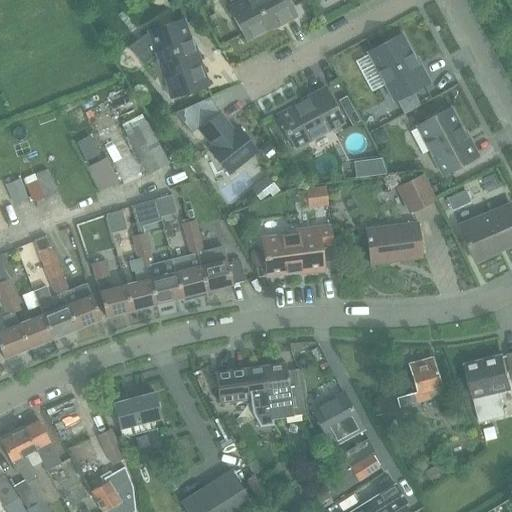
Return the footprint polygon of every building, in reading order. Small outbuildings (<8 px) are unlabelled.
[(297,17),(287,0),(242,0),(228,7),(246,41),(272,28),(270,25),(281,20),(283,24),(297,17)] [(146,32),(169,98),(208,85),(199,57),(194,58),(191,47),(193,46),(184,19),(146,32)] [(369,55),(356,62),(372,93),(385,86),(394,102),(429,82),(422,69),(418,71),(412,60),(415,59),(401,34),(367,52),(369,55)] [(294,149),(344,123),(325,87),(311,94),(313,98),(302,104),(301,101),(276,115),(294,149)] [(415,97),(401,105),(405,112),(419,104),(415,97)] [(442,175),(478,156),(470,142),(466,145),(461,134),(463,133),(450,108),(416,126),(442,175)] [(209,151),(228,175),(258,151),(239,126),(234,130),(220,112),(198,129),(213,148),(209,151)] [(131,113),(108,122),(112,131),(135,122),(131,113)] [(145,122),(125,133),(148,176),(169,164),(145,122)] [(382,128),(371,134),(377,146),(388,140),(382,128)] [(88,138),(76,144),(85,162),(98,156),(88,138)] [(270,145),(262,151),(268,159),(276,153),(270,145)] [(34,203),(57,191),(47,170),(23,182),(34,203)] [(423,175),(398,186),(410,213),(435,202),(423,175)] [(19,180),(5,186),(13,205),(27,199),(19,180)] [(306,207),(327,205),(324,189),(304,191),(306,207)] [(455,190),(436,199),(441,210),(460,200),(455,190)] [(136,204),(131,206),(138,235),(143,234),(141,226),(162,220),(156,199),(136,204)] [(511,210),(509,204),(456,227),(474,262),(511,243),(511,210)] [(9,237),(18,233),(11,219),(2,222),(9,237)] [(195,220),(182,224),(186,240),(200,236),(195,220)] [(364,231),(366,245),(369,265),(420,258),(416,224),(364,231)] [(321,264),(334,262),(329,226),(285,232),(285,235),(260,239),(265,277),(293,273),(293,275),(322,271),(321,264)] [(138,235),(131,236),(131,238),(135,254),(148,251),(144,235),(143,234),(138,235)] [(200,236),(186,240),(190,256),(191,258),(197,256),(206,291),(243,282),(238,261),(228,263),(223,247),(204,252),(200,236)] [(34,241),(38,252),(37,253),(48,282),(61,277),(45,237),(34,241)] [(148,251),(135,254),(137,259),(140,271),(152,268),(152,267),(151,266),(148,251)] [(0,282),(6,280),(11,278),(2,256),(0,256),(0,282)] [(190,256),(171,261),(174,272),(181,298),(182,297),(183,301),(195,298),(194,294),(206,291),(197,256),(191,258),(190,256)] [(135,283),(127,285),(134,310),(161,303),(155,278),(154,277),(152,268),(140,271),(137,259),(128,261),(130,271),(132,271),(135,283)] [(104,261),(92,264),(96,281),(108,278),(104,261)] [(171,261),(151,266),(152,268),(154,277),(155,278),(161,303),(181,298),(174,272),(171,261)] [(54,297),(61,295),(74,330),(101,319),(87,284),(72,290),(67,292),(61,277),(48,282),(54,297)] [(6,280),(0,282),(0,300),(12,295),(6,280)] [(127,285),(99,292),(106,317),(134,310),(127,285)] [(0,301),(6,318),(14,315),(19,313),(12,295),(0,300),(0,301)] [(61,295),(54,297),(49,299),(51,305),(40,309),(42,315),(41,315),(50,340),(74,330),(61,295)] [(0,333),(0,349),(4,358),(26,350),(17,325),(14,315),(6,318),(2,320),(7,330),(0,333)] [(17,325),(26,350),(50,340),(41,315),(17,325)] [(464,365),(468,385),(477,422),(503,416),(497,393),(509,390),(501,356),(464,365)] [(439,388),(436,377),(430,358),(407,365),(416,393),(395,399),(398,409),(428,400),(426,392),(439,388)] [(272,419),(279,418),(305,414),(299,370),(286,372),(285,364),(265,367),(272,419)] [(265,367),(215,374),(219,404),(249,400),(250,412),(259,427),(272,419),(265,367)] [(122,439),(164,427),(154,394),(111,404),(122,439)] [(343,396),(313,412),(323,430),(326,436),(332,447),(338,444),(345,440),(362,431),(354,417),(343,396)] [(23,428),(42,461),(41,461),(46,470),(60,463),(38,420),(23,428)] [(399,421),(390,424),(393,431),(402,428),(399,421)] [(0,439),(0,440),(9,458),(17,474),(21,472),(27,485),(38,479),(32,466),(41,461),(42,461),(23,428),(0,439)] [(481,431),(484,444),(496,441),(493,428),(481,431)] [(110,430),(98,436),(112,465),(125,459),(110,430)] [(343,454),(344,457),(359,483),(380,469),(372,455),(372,453),(375,452),(368,439),(343,454)] [(254,460),(247,465),(253,475),(261,470),(254,460)] [(442,462),(432,468),(439,479),(449,473),(442,462)] [(107,481),(90,491),(102,511),(135,511),(132,486),(124,466),(105,478),(107,481)] [(185,511),(245,511),(254,507),(231,470),(180,503),(185,511)] [(64,511),(71,511),(86,503),(67,472),(47,484),(64,511)] [(14,487),(28,510),(26,511),(43,511),(27,485),(25,480),(14,487)] [(392,511),(406,504),(394,486),(353,511),(392,511)] [(317,511),(323,508),(317,498),(298,510),(299,511),(317,511)] [(4,506),(7,511),(25,511),(17,499),(4,506)]
